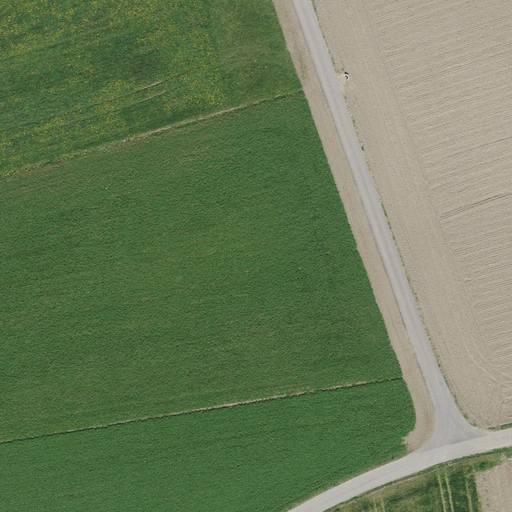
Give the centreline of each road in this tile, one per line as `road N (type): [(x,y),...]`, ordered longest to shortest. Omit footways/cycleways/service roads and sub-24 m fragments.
road 1 (track): [(299,0),(458,448)]
road 2 (track): [(511,436),(458,448),(302,511)]
